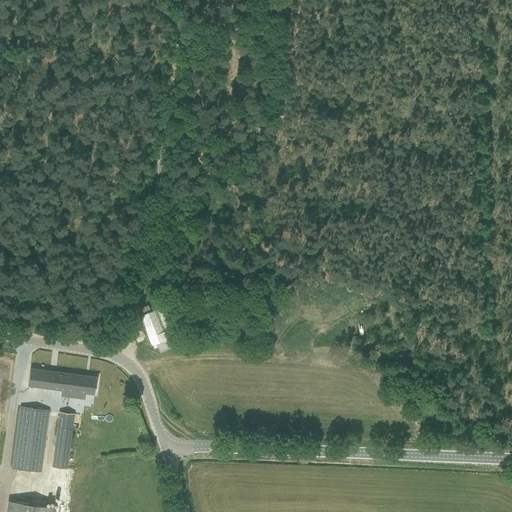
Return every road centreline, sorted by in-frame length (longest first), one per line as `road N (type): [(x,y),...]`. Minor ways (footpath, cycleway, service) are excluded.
road 1 (track): [(179,0),(120,358)]
road 2 (tertiary): [(165,446),(511,459)]
road 3 (tertiary): [(0,338),(120,358)]
